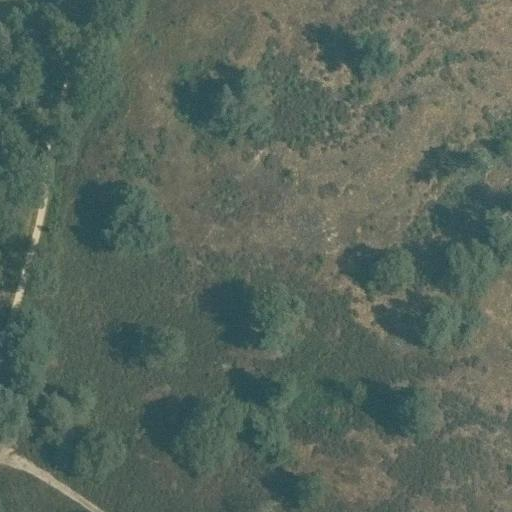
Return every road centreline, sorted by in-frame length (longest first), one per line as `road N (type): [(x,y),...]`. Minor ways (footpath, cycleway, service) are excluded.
road 1 (unknown): [(0,457),(91,57),(120,0)]
road 2 (track): [(100,0),(0,361)]
